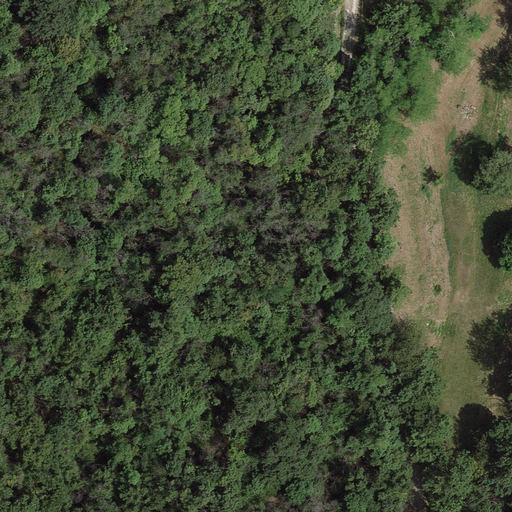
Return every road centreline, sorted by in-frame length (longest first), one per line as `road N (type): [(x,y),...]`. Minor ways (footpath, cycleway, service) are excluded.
road 1 (track): [(349,0),(344,78),(411,511)]
road 2 (track): [(344,78),(314,395),(241,511)]
